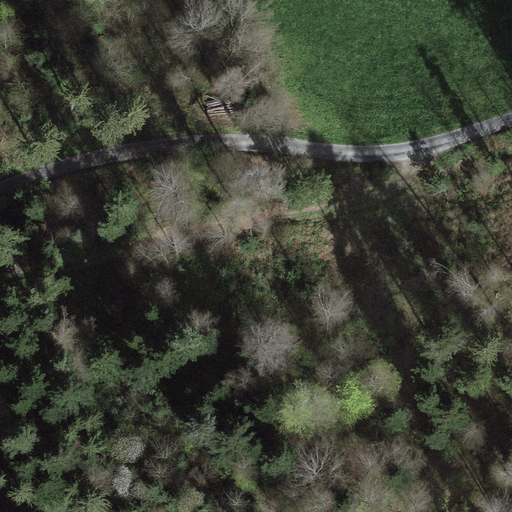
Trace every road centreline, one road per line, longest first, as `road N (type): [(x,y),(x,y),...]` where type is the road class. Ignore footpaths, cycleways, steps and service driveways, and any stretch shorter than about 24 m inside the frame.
road 1 (unclassified): [(0,189),(64,164),(155,146),(418,153),(511,119)]
road 2 (track): [(418,153),(385,194),(355,207),(208,230),(0,285)]
